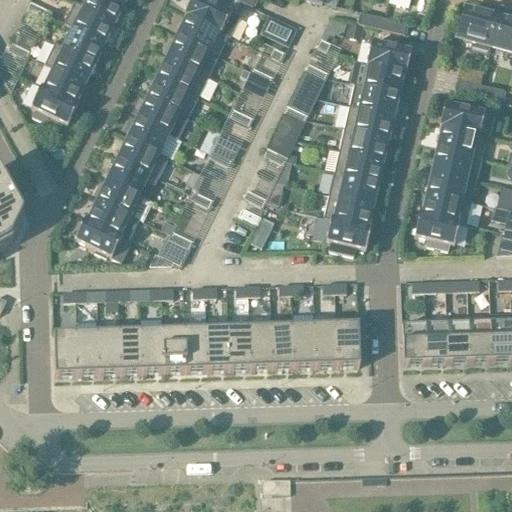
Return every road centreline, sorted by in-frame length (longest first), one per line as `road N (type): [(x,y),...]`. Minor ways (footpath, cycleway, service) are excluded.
road 1 (residential): [(38,440),(73,465),(388,456)]
road 2 (residential): [(388,412),(65,422),(38,440)]
road 3 (residential): [(33,286),(383,273)]
road 4 (residential): [(383,273),(439,12)]
road 5 (residential): [(155,0),(41,232)]
road 6 (residential): [(38,440),(33,286)]
road 7 (residential): [(388,412),(383,273)]
road 8 (residential): [(383,273),(511,271)]
road 9 (residential): [(511,408),(388,412)]
road 10 (residential): [(388,456),(511,453)]
